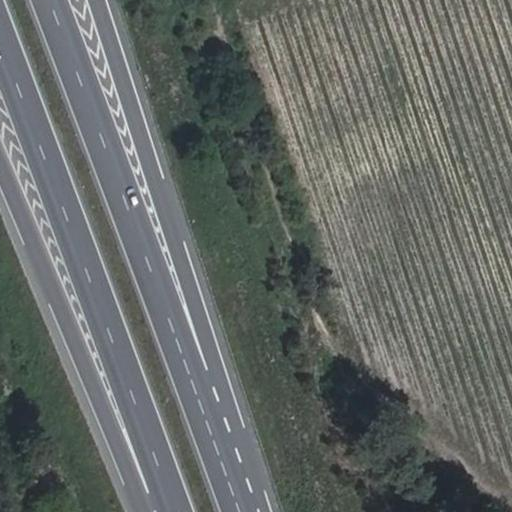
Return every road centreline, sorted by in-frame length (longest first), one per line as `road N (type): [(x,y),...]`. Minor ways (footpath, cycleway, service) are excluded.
road 1 (motorway): [(235,511),(49,0)]
road 2 (motorway): [(247,511),(94,0)]
road 3 (motorway): [(0,31),(173,511)]
road 4 (motorway): [(0,171),(154,511)]
